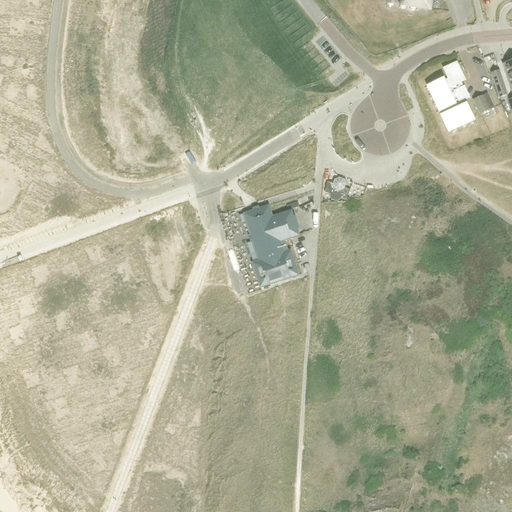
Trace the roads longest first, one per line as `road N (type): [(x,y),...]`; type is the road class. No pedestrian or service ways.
road 1 (unknown): [(70,0),(62,88),(76,150),(95,170),(123,180),(184,167)]
road 2 (unclassified): [(511,34),(448,43),(385,83)]
